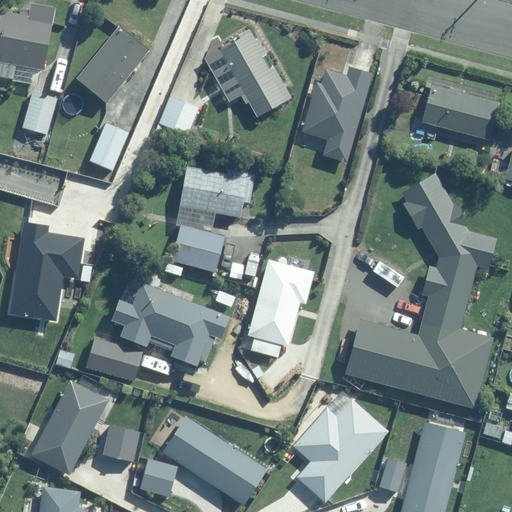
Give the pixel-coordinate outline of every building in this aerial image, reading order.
[(38,87),(55,9),(33,5),(31,12),(20,9),(17,18),(6,16),(0,41),(0,61),(15,65),(12,81),(38,87)] [(108,106),(149,54),(119,31),(78,82),(108,106)] [(293,100),(252,36),(207,65),(232,104),(245,96),(261,120),(293,100)] [(348,163),(372,78),(347,71),(346,77),(327,71),(322,88),(318,86),(305,134),(331,141),(326,157),(348,163)] [(499,102),(434,84),(423,125),(488,143),(499,102)] [(57,101),(32,94),(22,129),(47,136),(57,101)] [(197,108),(170,97),(157,129),(184,140),(197,108)] [(129,134),(104,123),(87,162),(113,173),(129,134)] [(186,169),(178,208),(241,220),(244,203),(251,204),(256,176),(226,170),(225,177),(186,169)] [(439,260),(437,268),(427,265),(419,292),(429,295),(417,338),(360,322),(345,374),(471,409),(491,339),(457,330),(474,268),(488,272),(497,242),(469,234),(438,176),(403,195),(407,203),(402,205),(416,231),(422,228),(439,260)] [(226,238),(178,226),(170,262),(218,273),(226,238)] [(316,271),(267,260),(251,329),(244,327),(239,347),(286,358),(299,305),(307,307),(316,271)] [(228,321),(143,285),(133,306),(120,301),(112,321),(126,327),(121,338),(145,348),(148,342),(173,353),(171,358),(197,369),(211,338),(220,341),(228,321)] [(105,398),(63,377),(22,458),(64,479),(105,398)] [(319,504),(384,431),(350,402),(333,421),(322,411),(290,446),(304,459),(285,480),(319,504)] [(265,470),(177,416),(156,449),(243,504),(265,470)] [(448,511),(466,432),(421,422),(401,511),(448,511)] [(32,511),(83,511),(74,509),(77,490),(37,484),(32,511)]
